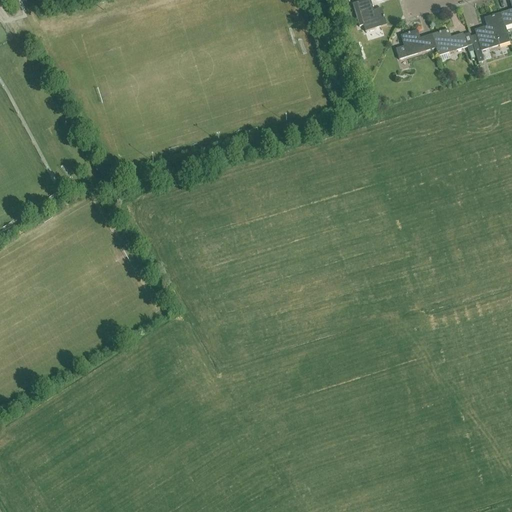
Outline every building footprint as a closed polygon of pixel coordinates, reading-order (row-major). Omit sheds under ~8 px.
[(374,11),(370,0),(367,0),(353,5),(358,23),(362,21),(366,32),(375,29),(387,25),(382,9),(374,11)] [(501,13),(505,27),(511,25),(511,1),(510,2),(511,10),(501,13)] [(481,51),(510,42),(505,27),(501,13),(483,19),(486,28),(474,31),(481,51)] [(436,49),(431,35),(420,38),(417,31),(400,36),(404,47),(396,50),(399,61),(436,49)] [(431,35),(436,49),(438,57),(467,48),(463,34),(447,39),(444,31),(431,35)] [(467,48),(469,53),(471,59),(476,57),(472,46),(467,48)]
